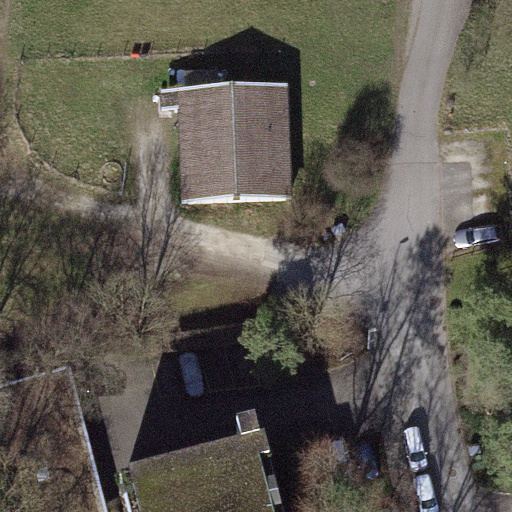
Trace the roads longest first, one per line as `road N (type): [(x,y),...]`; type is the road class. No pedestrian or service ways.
road 1 (residential): [(455,511),(438,462),(409,279),(408,182),(444,0)]
road 2 (track): [(409,279),(38,195),(0,139)]
